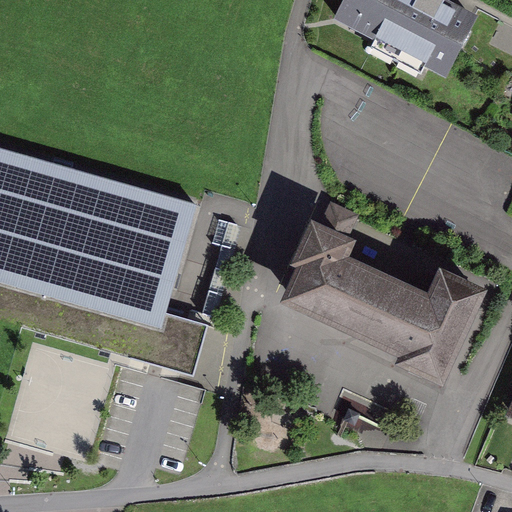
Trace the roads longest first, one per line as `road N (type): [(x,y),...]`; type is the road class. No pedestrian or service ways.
road 1 (residential): [(223,477),(304,0)]
road 2 (residential): [(511,473),(463,458),(389,452),(223,477)]
road 3 (residential): [(223,477),(0,504)]
